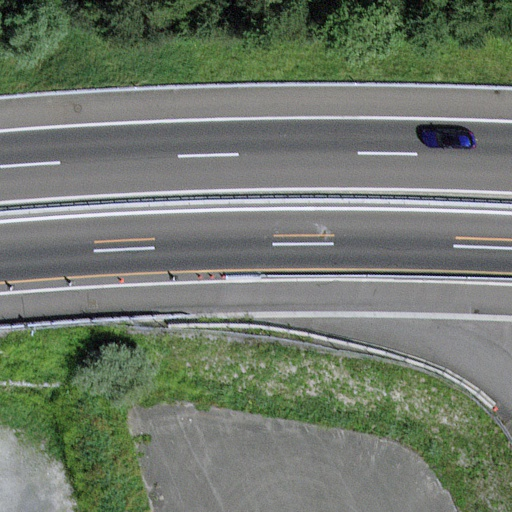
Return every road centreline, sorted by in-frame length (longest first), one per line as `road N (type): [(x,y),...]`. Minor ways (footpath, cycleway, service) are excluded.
road 1 (motorway): [(0,260),(306,245),(511,249)]
road 2 (motorway): [(511,158),(211,156),(0,168)]
